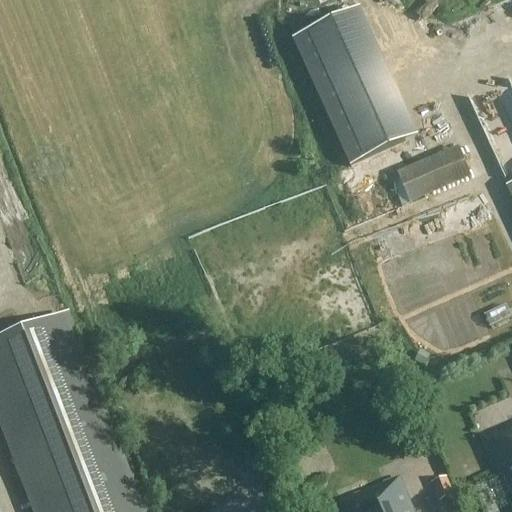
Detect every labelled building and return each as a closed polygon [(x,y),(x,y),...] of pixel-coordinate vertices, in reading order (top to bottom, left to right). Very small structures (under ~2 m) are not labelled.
[(365,16),(293,46),(344,171),(416,142),(365,16)] [(0,356),(0,411),(37,511),(137,511),(70,331),(0,356)] [(511,426),(482,441),(498,478),(505,475),(511,491),(511,426)] [(431,483),(439,502),(453,496),(445,477),(431,483)] [(338,503),(342,511),(412,511),(398,478),(338,503)]
